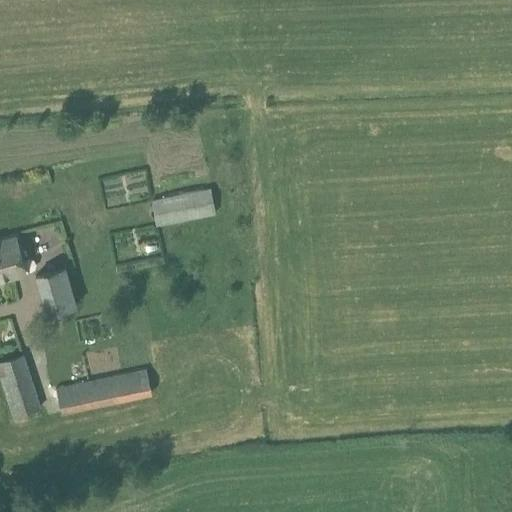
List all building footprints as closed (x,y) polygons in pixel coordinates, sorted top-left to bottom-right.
[(215,214),(210,188),(151,200),(155,227),(215,214)] [(107,230),(112,257),(153,250),(149,223),(107,230)] [(0,241),(0,279),(23,273),(14,238),(0,241)] [(76,306),(65,266),(34,276),(45,315),(76,306)] [(41,409),(25,354),(0,362),(0,378),(12,418),(41,409)] [(152,396),(145,368),(56,388),(61,415),(152,396)]
